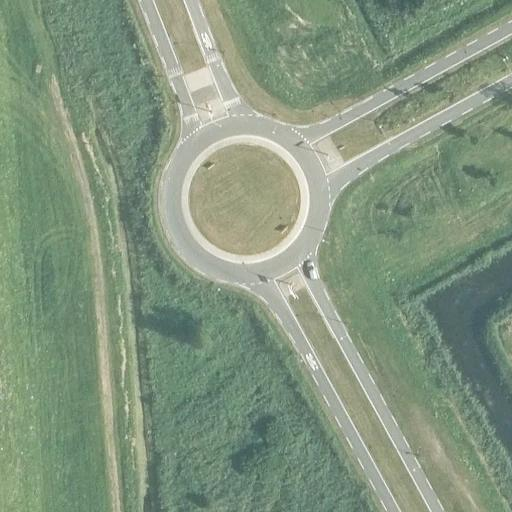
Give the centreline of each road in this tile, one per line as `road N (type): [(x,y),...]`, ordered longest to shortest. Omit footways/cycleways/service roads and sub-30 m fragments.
road 1 (secondary): [(435,511),(292,251)]
road 2 (secondary): [(254,270),(387,511)]
road 3 (secondary): [(511,24),(318,130),(274,136)]
road 4 (secondary): [(313,193),(511,78)]
road 5 (secondary): [(195,145),(171,184),(176,230),(208,263),(254,270)]
road 6 (secondary): [(142,0),(195,145)]
road 7 (secondary): [(238,128),(188,0)]
